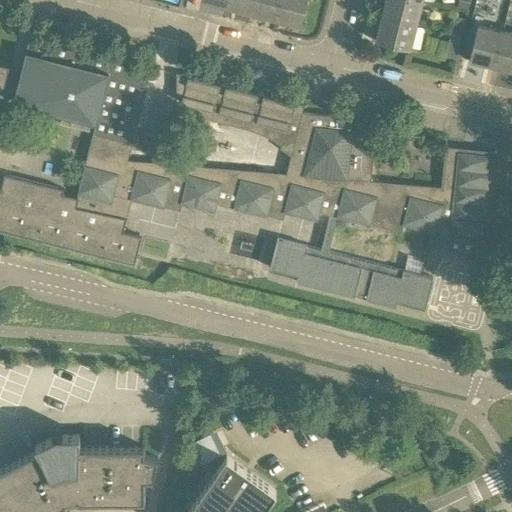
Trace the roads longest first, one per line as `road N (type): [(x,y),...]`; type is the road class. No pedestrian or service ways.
road 1 (residential): [(333,67),(69,0)]
road 2 (residential): [(511,112),(333,67)]
